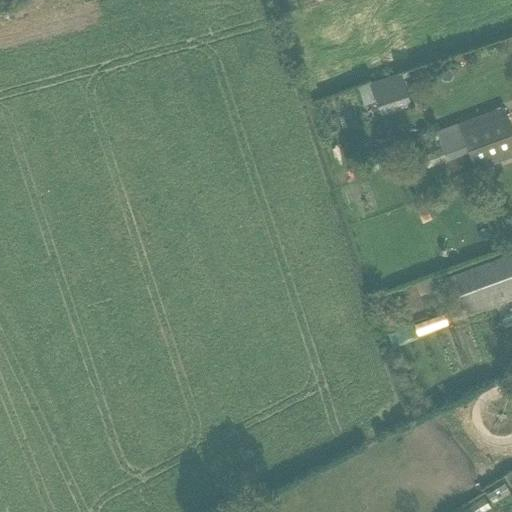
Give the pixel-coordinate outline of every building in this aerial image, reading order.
[(275,0),(278,12),(328,0),(275,0)] [(397,73),(396,69),(371,77),(378,100),(404,92),(400,80),(397,73)] [(407,69),(397,73),(400,80),(410,77),(407,69)] [(458,124),(475,173),(511,159),(511,133),(502,107),(458,124)] [(428,209),(419,212),(423,223),(432,220),(428,209)] [(511,254),(452,276),(467,316),(511,299),(511,254)] [(431,279),(416,285),(420,296),(436,290),(431,279)]
